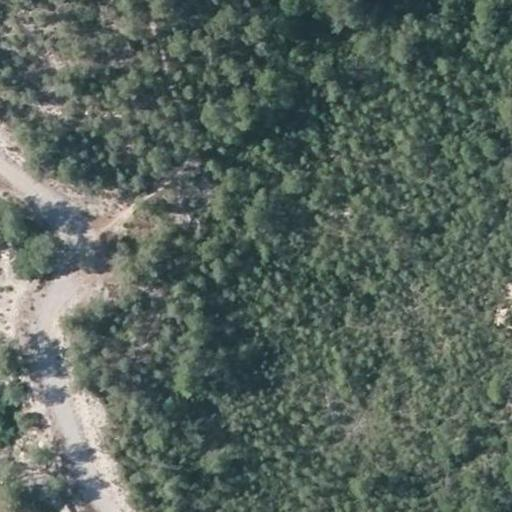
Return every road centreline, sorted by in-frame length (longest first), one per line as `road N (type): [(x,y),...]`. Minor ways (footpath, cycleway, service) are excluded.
road 1 (track): [(0,168),(94,222),(53,308),(48,396),(116,511)]
road 2 (track): [(94,222),(164,189),(187,168),(192,135),(158,40),(155,0)]
